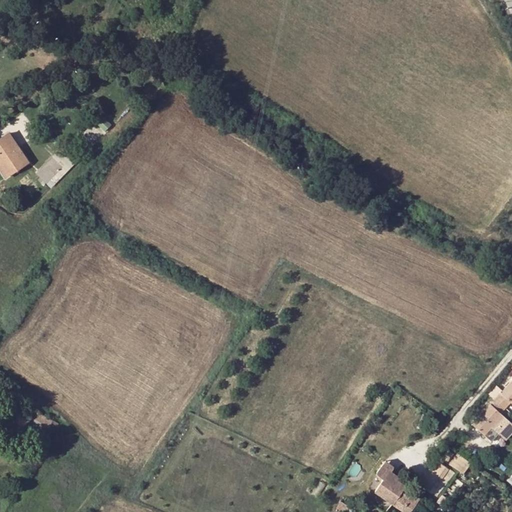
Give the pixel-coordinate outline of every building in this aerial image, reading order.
[(96,124),(104,132),(111,125),(103,116),(96,124)] [(0,163),(8,176),(28,162),(9,133),(0,138),(0,163)] [(57,152),(51,158),(62,168),(46,184),(49,187),(71,166),(72,167),(77,162),(67,152),(64,156),(63,157),(57,152)] [(46,184),(62,168),(51,158),(36,173),(46,184)] [(511,423),(501,414),(511,403),(511,404),(511,380),(472,424),(492,442),(500,434),(506,440),(511,433),(511,423)] [(21,432),(24,425),(29,417),(14,409),(5,423),(21,432)] [(58,424),(33,410),(29,417),(24,425),(49,439),(58,424)] [(472,463),(458,453),(451,464),(464,473),(469,466),(472,463)] [(437,460),(422,476),(431,484),(446,468),(437,460)] [(391,503),(405,483),(389,471),(390,469),(391,467),(383,461),(375,472),(375,474),(376,475),(381,479),(374,491),(391,503)] [(405,483),(391,503),(403,511),(409,511),(422,495),(405,483)]
